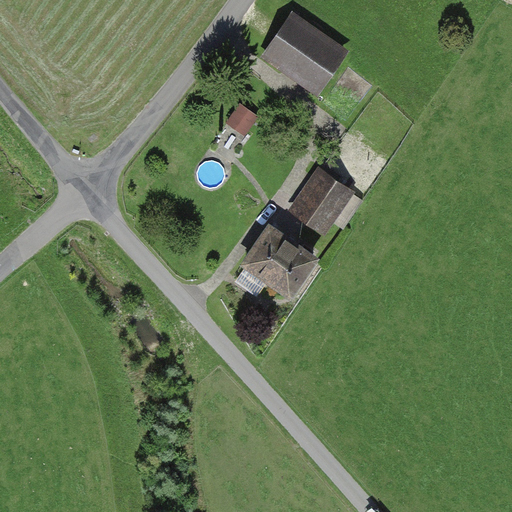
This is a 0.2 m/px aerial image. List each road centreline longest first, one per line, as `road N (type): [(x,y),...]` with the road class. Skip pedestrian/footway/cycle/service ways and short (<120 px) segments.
road 1 (unclassified): [(369,511),(81,192)]
road 2 (unclassified): [(243,0),(81,192)]
road 3 (unclassified): [(0,98),(81,192)]
